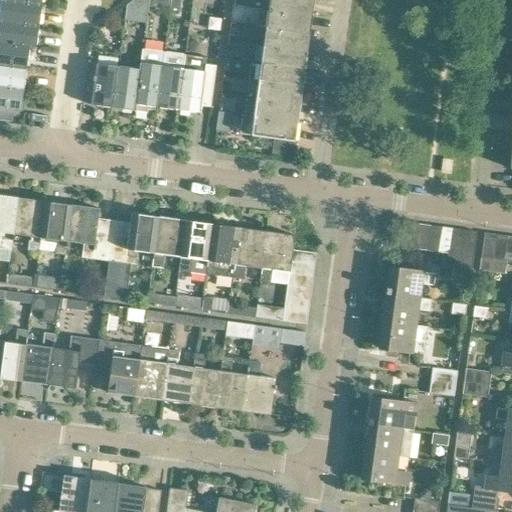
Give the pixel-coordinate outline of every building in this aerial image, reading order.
[(0,0),(0,20),(38,26),(41,4),(8,0),(0,0)] [(147,10),(147,4),(147,0),(132,0),(126,5),(124,20),(145,22),(147,10)] [(311,15),(312,0),(269,0),(268,10),(311,15)] [(309,33),(311,15),(267,10),(265,27),(309,33)] [(0,42),(35,48),(38,26),(0,20),(0,42)] [(265,27),(263,45),(306,51),(309,33),(265,27)] [(0,42),(0,64),(26,68),(27,60),(34,60),(35,48),(0,42)] [(263,45),(261,63),(304,69),(306,51),(263,45)] [(146,112),(147,105),(154,106),(162,51),(152,50),(142,49),(139,69),(133,110),(146,112)] [(183,54),(162,51),(154,106),(176,109),(183,54)] [(200,106),(210,107),(216,65),(206,64),(207,57),(183,54),(176,109),(200,112),(200,106)] [(116,66),(86,62),(81,101),(91,103),(90,104),(111,107),(116,66)] [(260,63),(258,81),(302,87),(304,69),(260,63)] [(0,86),(23,89),(26,68),(0,64),(0,86)] [(139,69),(116,66),(111,107),(133,110),(139,69)] [(302,87),(258,81),(255,99),(299,105),(302,87)] [(0,120),(11,122),(13,110),(20,111),(23,89),(0,86),(0,120)] [(255,99),(253,116),(296,123),(299,105),(255,99)] [(242,114),(239,134),(294,141),(294,140),(296,123),(253,116),(242,114)] [(443,158),(441,171),(442,171),(448,172),(450,159),(443,158)] [(0,248),(12,251),(14,234),(19,200),(0,197),(0,248)] [(38,252),(40,237),(45,203),(19,200),(14,234),(30,236),(28,250),(38,252)] [(72,207),(45,203),(40,237),(56,240),(54,254),(65,255),(67,241),(72,207)] [(92,259),(108,261),(114,220),(98,218),(99,208),(98,208),(98,210),(72,207),(67,241),(83,243),(81,258),(92,259)] [(114,220),(108,261),(104,296),(124,299),(128,264),(136,265),(138,250),(154,252),(159,219),(132,215),(132,213),(131,213),(130,222),(114,220)] [(164,254),(181,256),(186,222),(159,219),(154,252),(152,267),(162,269),(164,254)] [(186,222),(181,256),(179,271),(206,275),(208,260),(212,226),(186,222)] [(403,247),(414,249),(417,224),(407,222),(403,247)] [(429,225),(417,224),(414,249),(426,251),(429,225)] [(426,251),(437,252),(440,227),(429,225),(426,251)] [(233,279),(239,230),(212,226),(208,260),(206,275),(233,279)] [(452,228),(440,227),(437,252),(448,254),(449,254),(452,228)] [(449,254),(460,255),(463,230),(452,228),(449,254)] [(246,265),(262,268),(267,234),(239,230),(233,279),(244,280),(246,265)] [(476,232),(463,230),(460,255),(473,256),(476,232)] [(484,233),(481,257),(492,259),(495,234),(484,233)] [(267,234),(262,268),(260,283),(270,284),(272,269),(289,271),(290,261),(292,250),(294,235),(293,235),(293,237),(267,234)] [(492,259),(504,261),(507,236),(495,234),(492,259)] [(292,250),(290,261),(314,265),(316,253),(292,250)] [(473,256),(460,255),(449,254),(448,254),(447,265),(471,268),(473,256)] [(504,261),(492,259),(481,257),(479,269),(504,272),(506,261),(504,261)] [(290,261),(289,271),(289,273),(313,277),(314,265),(290,261)] [(387,294),(432,300),(432,299),(419,297),(421,282),(434,284),(436,273),(390,267),(387,287),(385,287),(385,294),(387,294)] [(34,287),(35,277),(9,273),(7,283),(34,287)] [(289,273),(287,285),(311,288),(313,277),(289,273)] [(62,281),(35,277),(34,287),(60,291),(62,281)] [(89,284),(62,281),(60,291),(87,294),(89,284)] [(287,285),(285,297),(309,300),(311,288),(287,285)] [(6,291),(5,301),(23,303),(24,294),(6,291)] [(155,303),(175,306),(176,296),(157,294),(155,303)] [(432,300),(387,294),(383,321),(415,326),(417,309),(430,311),(432,300)] [(44,296),(32,295),(31,305),(31,309),(42,310),(44,296)] [(202,300),(176,296),(175,306),(201,310),(202,300)] [(203,296),(202,300),(201,310),(213,311),(215,298),(203,296)] [(309,300),(285,297),(284,309),(308,312),(309,300)] [(85,312),(86,302),(59,298),(58,308),(85,312)] [(258,307),(229,303),(228,313),(257,317),(258,307)] [(465,316),(466,306),(454,304),(452,314),(465,316)] [(282,321),(283,311),(258,307),(257,317),(282,321)] [(474,307),(473,317),(485,319),(486,309),(474,307)] [(284,309),(283,311),(282,321),(306,324),(308,312),(284,309)] [(155,311),(154,321),(172,324),(174,314),(155,311)] [(181,315),(180,325),(199,327),(200,318),(181,315)] [(208,319),(207,329),(226,331),(227,321),(208,319)] [(383,321),(379,348),(420,354),(425,354),(426,342),(413,340),(415,326),(383,321)] [(237,323),(236,333),(254,335),(255,325),(237,323)] [(279,349),(282,329),(255,325),(254,335),(253,345),(279,349)] [(15,342),(0,340),(0,375),(21,378),(26,344),(28,330),(17,328),(15,342)] [(48,382),(53,347),(54,334),(43,332),(41,346),(26,344),(21,378),(48,382)] [(69,350),(53,347),(48,382),(74,386),(74,388),(75,388),(78,363),(94,365),(98,340),(70,336),(69,350)] [(134,394),(139,359),(141,346),(125,343),(98,340),(94,365),(110,368),(107,392),(108,392),(108,390),(134,394)] [(163,398),(167,364),(169,350),(141,346),(139,359),(134,394),(163,398)] [(163,398),(189,401),(194,367),(176,365),(178,351),(169,350),(167,364),(163,398)] [(511,351),(504,351),(503,351),(501,373),(511,374),(511,351)] [(195,354),(194,367),(189,401),(216,405),(220,371),(203,368),(205,355),(195,354)] [(216,405),(243,409),(248,374),(251,361),(248,360),(246,374),(231,372),(233,358),(222,357),(220,371),(216,405)] [(257,376),(259,362),(251,361),(248,374),(243,409),(269,412),(269,414),(270,415),(273,388),(276,388),(276,385),(274,385),(275,378),(257,376)] [(455,385),(457,372),(431,368),(430,381),(455,385)] [(489,386),(491,373),(465,370),(464,383),(489,386)] [(430,381),(428,394),(454,397),(455,385),(430,381)] [(464,383),(462,395),(488,399),(489,386),(464,383)] [(368,426),(414,432),(414,430),(417,404),(401,401),(372,397),(370,418),(368,418),(367,424),(369,424),(368,426)] [(508,418),(505,436),(511,436),(511,409),(496,407),(495,417),(508,418)] [(410,458),(412,441),(414,432),(368,426),(365,452),(397,456),(410,458)] [(447,446),(448,436),(432,434),(431,444),(447,446)] [(490,447),(488,461),(511,464),(511,436),(505,436),(503,449),(490,447)] [(455,447),(454,457),(466,458),(467,449),(455,447)] [(365,452),(361,478),(403,484),(407,484),(408,472),(395,470),(397,456),(365,452)] [(450,492),(448,505),(496,511),(499,490),(511,491),(511,464),(488,461),(501,463),(499,477),(486,475),(485,488),(473,486),(472,495),(450,492)] [(61,511),(86,511),(91,481),(65,478),(65,475),(64,475),(58,511),(61,511)] [(113,511),(117,485),(91,481),(86,511),(113,511)] [(157,511),(161,490),(145,488),(145,486),(144,486),(144,488),(117,485),(113,511),(157,511)] [(188,490),(181,489),(169,488),(165,511),(185,511),(186,508),(186,504),(188,490)] [(251,511),(253,505),(255,505),(255,504),(219,497),(216,511),(205,511),(202,511),(201,511),(251,511)] [(416,511),(437,511),(439,502),(414,499),(412,511),(416,511)]
